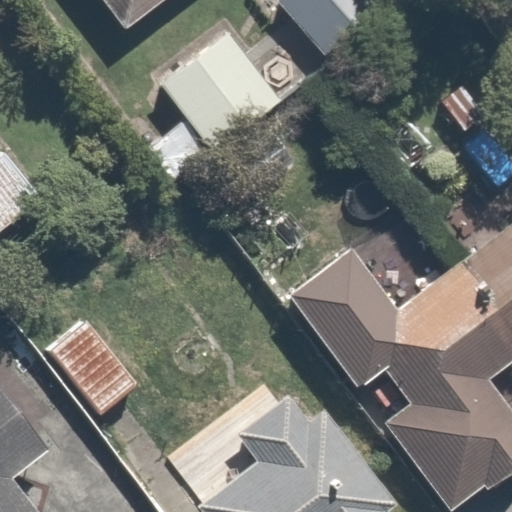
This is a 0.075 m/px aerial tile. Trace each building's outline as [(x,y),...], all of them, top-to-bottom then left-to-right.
[(99,0),(113,19),(138,0),(99,0)] [(265,92),(212,22),(143,74),(196,145),(265,92)] [(0,237),(44,207),(0,142),(0,237)] [(511,206),(349,326),(395,388),(369,407),(443,507),(511,455),(511,375),(500,359),(511,349),(511,206)] [(130,383),(75,303),(41,327),(95,407),(130,383)] [(200,511),(403,511),(295,368),(226,419),(249,449),(187,495),(200,511)] [(0,511),(25,511),(0,476),(0,472),(42,443),(0,383),(0,511)]
